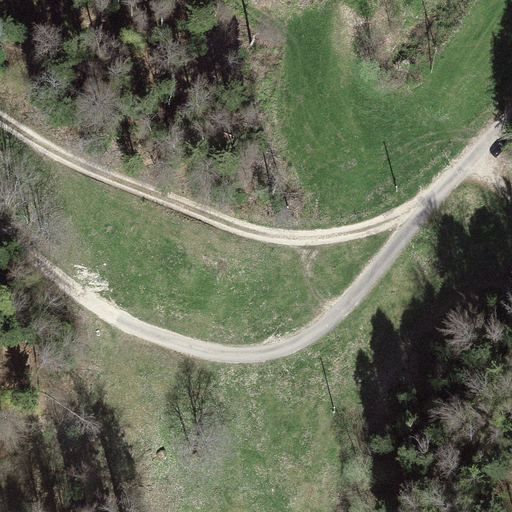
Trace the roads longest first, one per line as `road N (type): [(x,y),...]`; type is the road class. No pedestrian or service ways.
road 1 (track): [(421,210),(312,331),(235,354),(207,352),(116,318),(0,232)]
road 2 (track): [(421,210),(347,233),(282,237),(196,212),(69,156),(0,114)]
